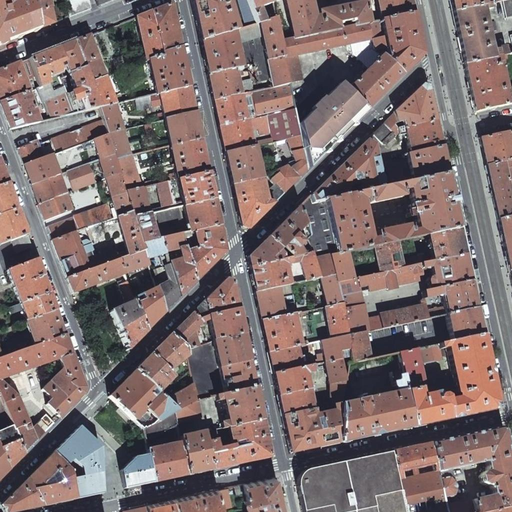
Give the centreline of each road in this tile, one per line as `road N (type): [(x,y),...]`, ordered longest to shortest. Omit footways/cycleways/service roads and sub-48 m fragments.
road 1 (residential): [(0,129),(97,393)]
road 2 (residential): [(453,134),(511,407)]
road 3 (residential): [(431,60),(236,255)]
road 4 (residential): [(236,255),(182,0)]
road 5 (residential): [(511,418),(281,467)]
road 6 (residential): [(281,467),(236,255)]
road 7 (residential): [(236,255),(97,393)]
road 8 (residential): [(281,467),(110,503)]
road 9 (residential): [(0,58),(148,0)]
road 10 (residential): [(97,393),(0,494)]
